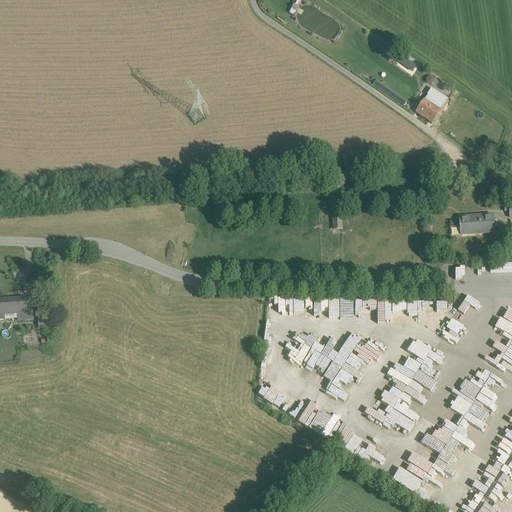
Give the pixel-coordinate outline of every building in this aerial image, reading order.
[(403,56),(397,65),(404,70),(410,61),(403,56)] [(373,86),(374,86),(391,98),(404,107),(407,102),(377,81),(373,85),(373,86)] [(415,113),(431,124),(449,99),(448,98),(441,94),(432,89),(425,99),(415,113)] [(460,226),(459,226),(459,227),(460,227),(460,235),(494,233),(492,216),(459,218),(460,226)] [(331,218),(332,232),(341,231),(340,217),(331,218)] [(467,297),(459,311),(454,309),(448,321),(465,329),(479,303),(467,297)] [(0,299),(0,320),(4,320),(4,314),(17,313),(18,321),(33,320),(32,307),(26,308),(25,298),(0,299)] [(435,319),(435,302),(294,299),(293,305),(306,306),(306,311),(352,312),(360,312),(360,322),(372,322),(372,313),(428,315),(427,318),(435,319)] [(46,312),(37,312),(38,329),(48,329),(46,312)] [(497,342),(510,350),(505,357),(511,361),(511,327),(507,325),(497,342)] [(450,335),(445,336),(446,343),(458,340),(456,328),(448,330),(450,335)] [(324,384),(348,401),(371,367),(360,359),(362,350),(382,355),(383,350),(372,343),(371,345),(361,343),(347,362),(344,360),(337,358),(333,355),(337,340),(320,336),(319,337),(312,336),(301,351),(292,349),(289,353),(288,355),(296,360),(294,366),(307,369),(311,362),(321,365),(318,375),(325,380),(324,384)] [(424,364),(419,372),(434,381),(442,368),(444,369),(450,360),(417,340),(409,354),(424,364)] [(388,405),(382,415),(404,427),(415,409),(418,411),(431,388),(413,378),(417,371),(397,359),(380,388),(394,396),(389,405),(388,405)] [(267,376),(255,397),(315,431),(326,412),(319,408),(317,412),(293,398),(296,393),(290,389),(285,398),(272,390),(277,381),(267,376)] [(362,417),(376,424),(380,417),(366,409),(362,417)] [(327,420),(318,435),(351,453),(358,441),(349,436),(355,425),(342,418),(337,425),(327,420)] [(499,459),(489,476),(499,482),(511,458),(511,432),(504,445),(497,457),(499,459)] [(382,455),(388,444),(372,436),(366,447),(382,455)]
